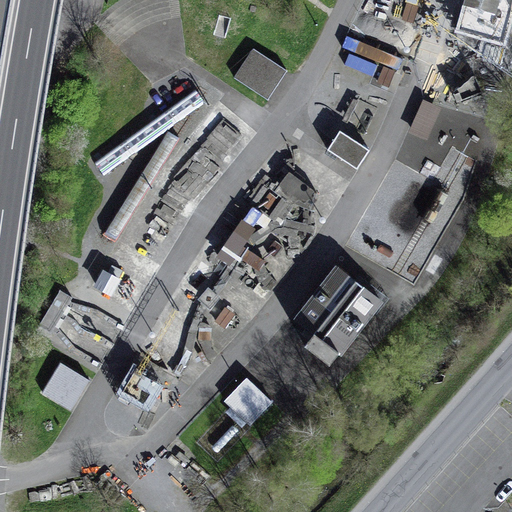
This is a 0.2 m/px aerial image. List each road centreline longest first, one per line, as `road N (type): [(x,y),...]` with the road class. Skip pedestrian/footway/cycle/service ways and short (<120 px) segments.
road 1 (motorway): [(0,240),(37,0)]
road 2 (unclassified): [(511,368),(386,511)]
